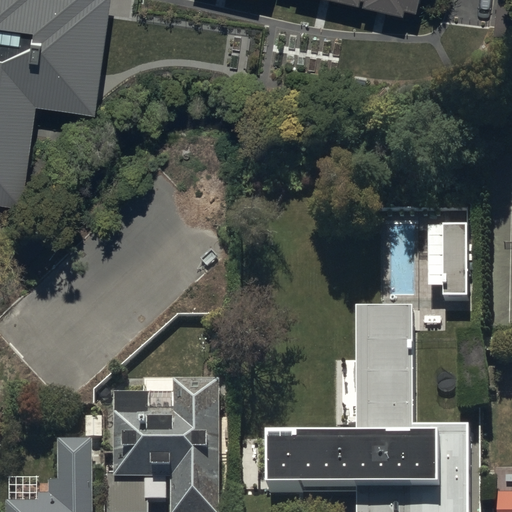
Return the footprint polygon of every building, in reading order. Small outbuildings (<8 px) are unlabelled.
[(468,301),(467,231),(430,232),(430,291),(445,291),(445,301),(468,301)] [(362,450),(274,449),(274,501),(362,502),(362,511),(419,511),(419,500),(444,500),(445,451),(419,450),(420,319),(363,318),(362,450)] [(222,511),(224,388),(177,387),(177,416),(152,415),(152,400),(119,400),(118,479),(112,479),(111,511),(152,511),(152,506),(175,506),(174,511),(222,511)] [(45,510),(12,510),(12,511),(96,511),(96,448),(64,448),(65,487),(56,487),(56,501),(45,501),(45,510)] [(511,511),(511,500),(502,501),(502,511),(511,511)]
